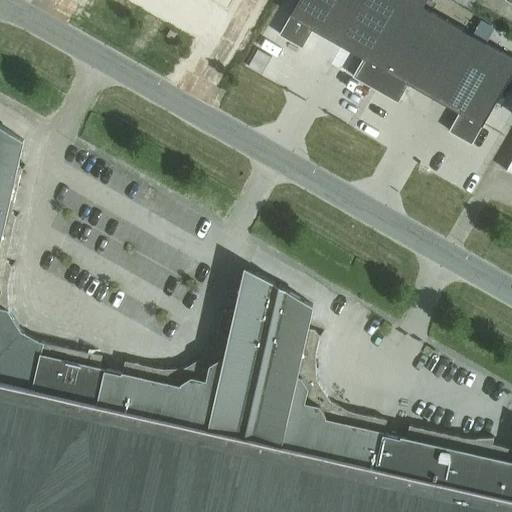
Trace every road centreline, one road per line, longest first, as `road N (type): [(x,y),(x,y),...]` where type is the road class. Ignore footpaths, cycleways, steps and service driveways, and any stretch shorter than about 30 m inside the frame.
road 1 (unclassified): [(511,293),(0,2)]
road 2 (unknown): [(32,229),(21,286),(32,303),(157,353),(176,353),(202,329)]
road 3 (unknown): [(228,264),(266,272),(315,298),(353,350),(399,377)]
road 4 (unknown): [(54,171),(228,264)]
road 5 (unknown): [(32,229),(202,329)]
road 6 (unknown): [(450,258),(399,377)]
road 7 (unknown): [(103,60),(54,171)]
road 8 (unknown): [(399,377),(511,423)]
